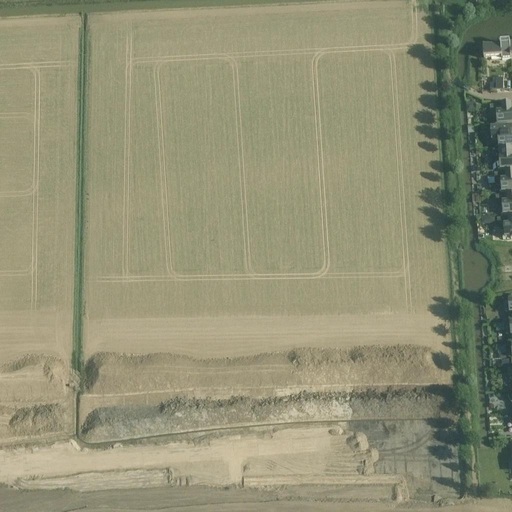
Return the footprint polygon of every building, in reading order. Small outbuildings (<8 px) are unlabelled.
[(511,60),(511,58),(510,45),(509,45),(509,48),(500,48),(483,47),(483,51),(484,60),(502,58),(502,60),(511,60)] [(503,92),(503,80),(496,79),(496,85),(490,85),(490,91),(503,92)] [(490,112),(491,116),(492,118),(493,120),(496,120),(498,120),(498,126),(511,124),(511,111),(511,112),(511,105),(490,107),(490,112)] [(492,134),(492,138),(493,140),(495,142),(497,143),(499,142),(499,148),(511,147),(511,127),(491,129),(492,134)] [(493,157),(493,161),(494,163),(496,165),(499,165),(500,165),(501,171),(511,170),(511,150),(493,152),(493,157)] [(495,179),(495,183),(496,186),(498,187),(500,188),(502,188),(502,193),(511,192),(511,173),(494,174),(495,179)] [(496,202),(496,206),(497,208),(499,210),(502,210),(503,210),(504,216),(511,215),(511,195),(496,197),(496,202)] [(498,224),(498,228),(499,230),(501,232),(503,233),(505,233),(505,238),(511,238),(511,240),(511,239),(511,218),(497,219),(497,224),(498,224)] [(503,306),(503,310),(504,312),(506,314),(508,314),(509,322),(511,321),(511,301),(503,302),(503,306)]
